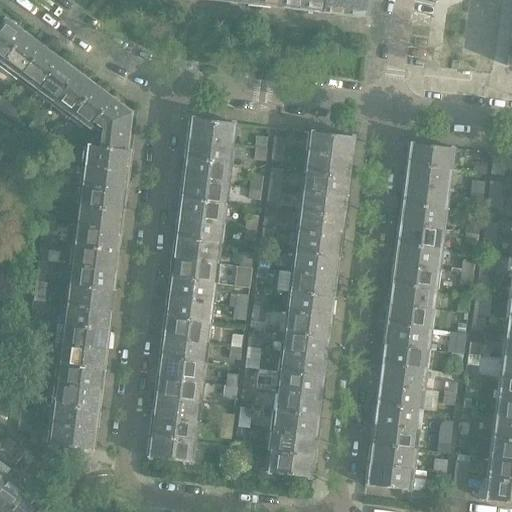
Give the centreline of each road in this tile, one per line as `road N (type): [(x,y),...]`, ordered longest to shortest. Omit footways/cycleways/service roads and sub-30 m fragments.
road 1 (residential): [(257,511),(139,496),(122,473),(171,84)]
road 2 (residential): [(339,511),(389,106)]
road 3 (residential): [(389,106),(171,84)]
road 4 (residential): [(171,84),(37,0)]
road 5 (residential): [(511,120),(389,106)]
